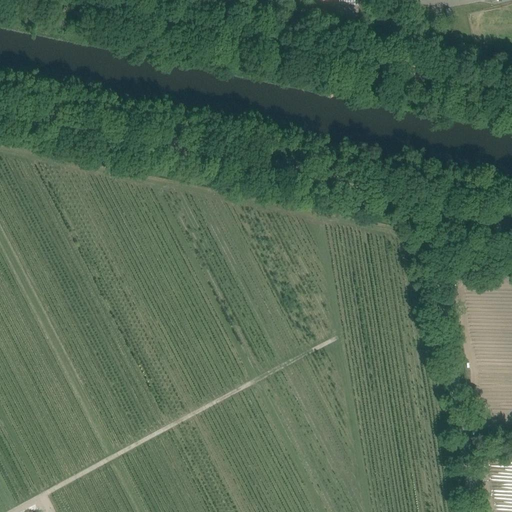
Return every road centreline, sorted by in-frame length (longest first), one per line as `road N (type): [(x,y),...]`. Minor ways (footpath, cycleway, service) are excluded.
road 1 (unclassified): [(0,115),(408,201),(451,219)]
road 2 (unclassified): [(475,511),(437,268),(437,234),(451,219)]
road 3 (unclassified): [(511,88),(424,67),(402,44),(393,0)]
